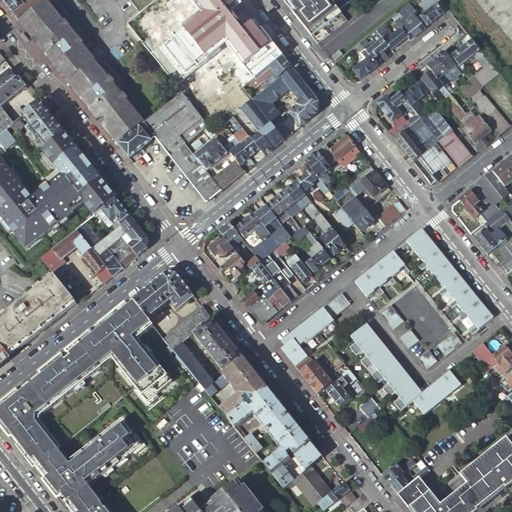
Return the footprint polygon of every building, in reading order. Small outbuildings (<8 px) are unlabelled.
[(1,0),(20,23),(46,2),(48,0),(29,0),(28,0),(1,0)] [(156,0),(148,7),(140,13),(127,24),(182,94),(186,99),(226,67),(217,55),(206,41),(205,41),(198,32),(182,13),(197,0),(156,0)] [(128,0),(140,13),(148,7),(156,0),(128,0)] [(281,0),(284,3),(288,0),(292,4),(291,5),(296,12),(293,14),(307,31),(318,45),(347,21),(338,11),(348,3),(345,0),(281,0)] [(288,0),(284,3),(291,11),(293,14),(296,12),(291,5),(292,4),(288,0)] [(427,27),(448,10),(439,0),(420,0),(422,2),(419,4),(426,13),(420,18),(427,27)] [(118,145),(144,124),(126,102),(128,100),(124,94),(122,96),(113,86),(116,84),(111,78),(108,79),(95,63),(86,51),(82,46),(84,45),(66,22),(64,24),(46,2),(20,23),(47,56),(48,56),(56,67),(55,67),(60,73),(69,84),(82,100),(83,99),(91,110),(90,111),(118,145)] [(409,41),(424,29),(412,13),(414,11),(409,4),(405,8),(399,13),(398,14),(402,19),(396,23),(395,24),(400,30),(407,39),(409,41)] [(256,23),(245,9),(228,23),(238,36),(256,23)] [(402,19),(398,14),(396,15),(392,18),(396,23),(402,19)] [(206,41),(217,32),(210,23),(198,32),(205,41),(206,41)] [(228,23),(217,32),(206,41),(217,55),(218,55),(228,46),(235,55),(247,46),(238,36),(228,23)] [(389,48),(392,51),(407,39),(400,30),(392,37),(383,26),(376,32),(389,48)] [(389,48),(376,32),(370,36),(376,44),(370,49),(364,41),(360,44),(373,61),(383,52),(389,48)] [(483,69),(489,64),(472,42),(451,58),(460,69),(474,57),(483,69)] [(373,61),(360,44),(355,48),(366,61),(353,72),(360,81),(377,66),(373,61)] [(227,66),(244,88),(250,83),(255,79),(255,80),(266,71),(247,46),(235,55),(228,46),(218,55),(227,66)] [(343,56),(339,51),(331,57),(336,62),(343,56)] [(383,52),(373,61),(377,66),(385,61),(382,58),(386,55),(383,52)] [(456,68),(444,53),(436,59),(452,79),(453,80),(457,78),(458,77),(453,70),(456,68)] [(226,67),(227,66),(218,55),(217,55),(226,67)] [(292,68),(283,57),(266,71),(255,80),(255,79),(250,83),(254,89),(272,75),(274,78),(276,76),(278,79),(292,68)] [(452,79),(436,59),(426,67),(432,73),(450,96),(453,93),(446,84),(452,79)] [(499,137),(510,128),(485,97),(484,98),(480,93),(483,88),(499,75),(489,64),(483,69),(470,80),(469,80),(463,85),(459,88),(475,108),(490,125),(499,137)] [(320,103),(293,69),(254,101),(252,102),(261,113),(284,142),(291,136),(279,120),(275,123),(273,121),(277,118),(278,114),(272,105),(290,91),(299,102),(295,105),(297,108),(290,114),(301,127),(319,113),(320,103)] [(0,92),(17,79),(10,71),(0,79),(0,92)] [(432,73),(421,82),(432,96),(439,90),(446,99),(450,96),(432,73)] [(0,136),(8,130),(14,125),(7,115),(1,109),(27,88),(19,77),(17,79),(0,92),(0,136)] [(453,80),(459,88),(463,85),(457,78),(453,80)] [(417,115),(420,120),(426,115),(417,103),(428,95),(420,85),(404,98),(414,111),(417,115)] [(186,99),(182,94),(144,124),(118,145),(129,159),(151,142),(150,140),(154,137),(206,204),(222,191),(212,180),(206,172),(194,157),(185,145),(204,131),(208,127),(186,99)] [(414,111),(404,98),(400,95),(390,102),(402,116),(409,111),(411,114),(414,111)] [(466,116),(450,96),(446,99),(441,103),(445,108),(447,106),(459,121),(466,116)] [(387,98),(378,106),(395,128),(389,132),(395,140),(411,128),(407,123),(402,116),(390,102),(387,98)] [(434,109),(439,105),(435,99),(429,104),(434,109)] [(261,113),(252,102),(244,110),(242,111),(260,135),(259,136),(252,141),(260,151),(263,156),(265,157),(271,152),(274,149),(284,142),(261,113)] [(65,136),(40,104),(37,107),(23,118),(28,124),(25,126),(35,140),(38,138),(47,149),(65,136)] [(490,125),(475,108),(468,114),(471,117),(476,114),(479,118),(463,131),(475,146),(482,141),(491,133),(487,127),(490,125)] [(411,128),(395,140),(414,164),(437,145),(453,132),(434,109),(426,115),(420,120),(411,128)] [(407,123),(411,128),(420,120),(417,115),(407,123)] [(244,131),(233,118),(224,126),(227,130),(233,125),(242,136),(236,141),(250,159),(260,151),(252,141),(249,138),(244,131)] [(14,125),(8,130),(12,136),(15,133),(16,134),(23,129),(24,125),(20,120),(14,125)] [(215,135),(217,138),(222,134),(227,130),(224,126),(214,134),(215,135)] [(214,134),(208,127),(204,131),(210,137),(212,135),(213,137),(215,135),(214,134)] [(8,130),(0,136),(0,142),(4,148),(15,140),(12,136),(8,130)] [(457,171),(473,158),(453,132),(437,145),(450,162),(457,171)] [(222,134),(217,138),(221,143),(226,139),(222,134)] [(116,200),(65,136),(47,149),(40,155),(53,171),(56,168),(63,177),(49,188),(40,195),(33,200),(0,159),(0,215),(27,249),(73,212),(71,209),(82,200),(84,204),(95,216),(97,214),(101,212),(116,200)] [(227,154),(229,153),(221,143),(217,138),(215,140),(227,154)] [(233,158),(236,161),(240,167),(250,159),(236,141),(235,140),(230,144),(226,139),(221,143),(229,153),(233,158)] [(325,147),(318,153),(329,168),(354,148),(347,139),(330,152),(325,147)] [(194,157),(206,172),(228,155),(227,154),(215,140),(194,157)] [(482,141),(475,146),(480,152),(486,147),(482,141)] [(437,145),(414,164),(428,181),(432,178),(436,183),(439,186),(457,171),(450,162),(437,145)] [(359,154),(354,148),(329,168),(331,170),(333,172),(334,173),(359,154)] [(255,165),(265,157),(263,156),(260,151),(250,159),(255,165)] [(318,153),(305,163),(312,171),(321,182),(323,185),(330,180),(326,174),(331,170),(329,168),(318,153)] [(511,157),(502,165),(511,177),(511,157)] [(212,180),(222,191),(245,173),(240,167),(236,161),(229,166),(212,180)] [(504,188),(511,181),(511,177),(502,165),(492,173),(504,188)] [(321,182),(312,171),(296,184),(304,195),(313,188),(312,186),(316,182),(318,185),(321,182)] [(387,188),(374,172),(354,189),(353,189),(358,196),(366,189),(373,199),(387,188)] [(511,203),(511,198),(511,197),(504,188),(492,173),(478,185),(494,204),(500,213),(511,203)] [(432,178),(428,181),(432,186),(436,183),(432,178)] [(345,188),(349,192),(353,189),(354,189),(350,183),(344,187),(345,188)] [(37,192),(40,195),(49,188),(46,184),(37,192)] [(304,195),(296,184),(286,192),(300,210),(304,207),(305,208),(311,204),(304,195)] [(323,185),(319,188),(325,196),(329,193),(323,185)] [(494,204),(478,185),(458,200),(474,220),(494,204)] [(333,198),(337,203),(349,192),(345,188),(333,198)] [(286,192),(276,200),(291,219),(292,220),(303,213),(300,210),(286,192)] [(354,224),(361,233),(374,223),(365,212),(358,204),(354,198),(349,202),(351,205),(343,211),(354,224)] [(360,202),(358,204),(365,212),(375,204),(369,198),(362,203),(360,202)] [(71,209),(73,212),(84,204),(82,200),(71,209)] [(130,217),(116,200),(101,212),(110,223),(115,229),(130,217)] [(291,219),(276,200),(266,207),(280,224),(284,221),(286,223),(291,219)] [(374,223),(380,231),(406,211),(397,201),(378,217),(379,219),(374,223)] [(511,203),(500,213),(494,218),(489,222),(471,236),(487,256),(504,242),(496,231),(500,228),(510,220),(508,217),(511,213),(511,203)] [(266,207),(254,217),(279,248),(285,243),(291,238),(280,224),(266,207)] [(354,224),(343,211),(335,217),(346,230),(354,224)] [(101,212),(97,214),(107,226),(110,223),(101,212)] [(489,222),(494,218),(491,213),(485,217),(489,222)] [(318,217),(314,220),(326,236),(321,241),(334,258),(346,248),(320,215),(318,217)] [(279,248),(254,217),(254,216),(236,230),(244,240),(254,232),(262,242),(257,246),(254,243),(248,248),(251,252),(260,264),(267,258),(275,252),(279,248)] [(149,241),(132,219),(114,233),(120,240),(122,238),(128,246),(129,246),(138,257),(147,250),(149,241)] [(242,241),(229,224),(219,232),(223,238),(234,251),(237,248),(236,245),(242,241)] [(84,225),(77,231),(93,250),(100,244),(84,225)] [(305,227),(301,231),(294,237),(298,242),(309,233),(305,227)] [(496,231),(504,242),(508,239),(500,228),(496,231)] [(408,242),(402,246),(404,249),(409,246),(417,255),(418,254),(432,243),(426,235),(425,234),(422,230),(408,242)] [(77,231),(56,247),(52,250),(63,264),(66,262),(63,259),(77,249),(83,257),(93,250),(77,231)] [(120,240),(114,233),(100,244),(93,250),(107,269),(114,277),(138,257),(129,246),(128,246),(122,238),(120,240)] [(234,251),(223,238),(209,249),(215,256),(218,253),(221,257),(222,256),(224,258),(234,251)] [(285,243),(279,248),(275,252),(280,259),(291,251),(285,243)] [(422,272),(428,267),(442,256),(432,243),(418,254),(418,255),(417,255),(423,263),(424,262),(425,264),(419,268),(422,272)] [(330,260),(318,244),(310,250),(316,258),(307,265),(314,274),(323,268),(322,267),(330,260)] [(52,250),(41,259),(52,273),(63,264),(52,250)] [(98,276),(107,269),(93,250),(83,257),(98,276)] [(246,267),(250,272),(251,271),(260,264),(251,252),(247,255),(253,261),(246,267)] [(280,259),(275,252),(267,258),(276,268),(283,263),(280,259)] [(395,252),(382,263),(393,277),(394,278),(402,271),(401,270),(403,269),(407,275),(411,272),(406,266),(395,252)] [(230,287),(250,272),(246,267),(237,255),(231,260),(233,264),(223,271),(222,273),(221,274),(222,275),(222,277),(230,287)] [(452,268),(442,256),(428,267),(427,268),(433,275),(434,275),(436,276),(430,281),(432,284),(438,280),(452,268)] [(267,258),(260,264),(268,274),(276,268),(267,258)] [(311,277),(296,258),(288,265),(302,284),(311,277)] [(382,263),(369,273),(380,287),(381,288),(389,282),(388,281),(389,280),(394,285),(398,283),(393,277),(382,263)] [(260,264),(251,271),(263,285),(253,292),(254,294),(243,303),(248,310),(259,302),(265,297),(268,301),(281,291),(268,274),(260,264)] [(463,281),(452,268),(438,280),(437,281),(443,288),(444,287),(446,289),(440,294),(443,297),(448,292),(463,281)] [(103,286),(114,277),(107,269),(98,276),(96,277),(103,286)] [(356,283),(367,297),(368,298),(376,292),(375,291),(377,290),(381,296),(385,293),(380,287),(369,273),(356,283)] [(165,274),(132,301),(148,320),(171,302),(177,310),(193,296),(176,275),(165,274)] [(0,320),(0,345),(0,346),(7,355),(19,346),(75,301),(55,276),(0,320)] [(459,305),(473,294),(463,281),(448,292),(449,293),(448,293),(454,301),(455,300),(456,302),(450,306),(453,310),(459,305)] [(282,292),(291,303),(298,298),(290,287),(282,292)] [(268,301),(278,314),(291,303),(282,292),(281,291),(268,301)] [(343,294),(324,309),(333,320),(351,305),(343,294)] [(469,318),(483,306),(473,294),(459,305),(458,306),(464,313),(465,313),(466,314),(460,319),(463,322),(469,318)] [(262,327),(278,314),(268,301),(265,297),(259,302),(263,307),(267,313),(257,321),(262,327)] [(91,333),(72,349),(117,404),(125,397),(136,388),(148,403),(172,383),(142,346),(139,349),(136,346),(137,340),(153,327),(148,320),(132,301),(98,328),(93,332),(91,333)] [(259,302),(248,310),(253,315),(263,307),(259,302)] [(392,306),(381,314),(394,331),(405,322),(392,306)] [(493,319),(483,306),(469,318),(468,319),(474,326),(475,325),(476,327),(470,332),(473,335),(479,330),(493,319)] [(253,315),(257,321),(267,313),(263,307),(253,315)] [(202,308),(164,340),(173,352),(182,344),(194,335),(212,320),(202,308)] [(324,309),(309,321),(320,334),(335,322),(333,320),(324,309)] [(243,360),(212,320),(194,335),(225,374),(243,360)] [(320,334),(309,321),(296,331),(305,343),(307,345),(320,334)] [(356,343),(350,348),(356,356),(362,351),(378,339),(367,325),(351,337),(356,343)] [(420,341),(411,330),(400,339),(409,350),(420,341)] [(305,343),(296,331),(282,342),(285,347),(282,350),(287,357),(296,368),(308,358),(300,347),(305,343)] [(453,333),(437,346),(446,357),(462,344),(453,333)] [(378,339),(362,351),(367,357),(361,362),(367,370),(373,365),(389,353),(378,339)] [(182,344),(173,352),(196,380),(199,385),(204,391),(211,385),(214,383),(182,344)] [(327,344),(323,347),(332,358),(336,355),(327,344)] [(0,367),(11,359),(7,355),(0,346),(0,345),(0,367)] [(511,356),(505,347),(492,356),(497,363),(499,365),(496,367),(502,376),(511,367),(511,358),(511,357),(511,356)] [(97,420),(117,404),(72,349),(52,365),(0,406),(0,426),(23,456),(31,467),(34,470),(58,451),(61,449),(70,441),(72,440),(77,437),(97,420)] [(428,351),(417,360),(426,371),(437,362),(428,351)] [(196,380),(173,352),(169,354),(177,364),(192,383),(196,380)] [(389,353),(373,365),(378,371),(372,376),(378,384),(384,379),(400,367),(389,353)] [(490,354),(478,363),(479,364),(486,372),(497,363),(492,356),(490,354)] [(330,359),(334,365),(340,360),(336,355),(332,358),(330,359)] [(309,385),(327,370),(318,359),(300,373),(309,385)] [(267,389),(243,360),(225,374),(223,376),(229,383),(240,396),(221,411),(228,420),(267,389)] [(340,360),(334,365),(338,370),(344,365),(340,360)] [(400,367),(384,379),(389,385),(383,390),(389,398),(395,393),(411,381),(400,367)] [(335,381),(327,370),(309,385),(317,396),(335,381)] [(356,380),(348,370),(344,374),(349,381),(352,380),(354,382),(356,380)] [(450,373),(431,388),(442,402),(461,387),(450,373)] [(223,376),(214,383),(211,385),(217,392),(229,383),(223,376)] [(493,380),(496,385),(502,380),(498,376),(493,380)] [(496,385),(507,398),(511,393),(511,376),(505,382),(503,379),(502,380),(496,385)] [(348,386),(342,379),(327,392),(339,408),(350,400),(343,390),(348,386)] [(411,381),(395,393),(400,399),(394,404),(400,412),(406,407),(413,402),(422,395),(411,381)] [(363,389),(358,382),(354,385),(359,391),(363,389)] [(204,391),(199,385),(196,388),(201,394),(204,391)] [(211,385),(204,391),(211,399),(218,393),(217,392),(211,385)] [(422,395),(413,402),(424,416),(442,402),(431,388),(422,395)] [(289,416),(267,389),(228,420),(235,429),(238,427),(254,415),(269,433),(289,416)] [(360,407),(368,417),(379,408),(371,398),(360,407)] [(387,421),(379,410),(358,428),(363,434),(373,425),(377,429),(387,421)] [(311,444),(289,416),(269,433),(284,451),(265,466),(273,476),(282,467),(295,457),(311,444)] [(68,464),(58,451),(34,470),(66,511),(110,511),(108,509),(106,511),(102,505),(89,487),(142,446),(122,422),(71,462),(68,464)] [(238,427),(235,429),(240,435),(244,440),(247,438),(238,427)] [(382,443),(378,447),(388,459),(407,442),(397,431),(382,443)] [(250,447),(256,443),(250,435),(247,438),(244,440),(250,447)] [(419,479),(398,496),(404,504),(406,506),(409,510),(410,511),(476,511),(507,488),(511,483),(511,446),(506,440),(460,476),(467,485),(440,506),(426,488),(419,479)] [(262,450),(256,443),(250,447),(256,455),(262,450)] [(323,459),(311,444),(295,457),(306,472),(311,468),(323,459)] [(396,464),(382,475),(390,486),(412,469),(416,466),(412,461),(400,470),(396,464)] [(163,467),(108,509),(110,511),(142,511),(177,485),(163,467)] [(282,467),(273,476),(284,490),(294,482),(282,467)] [(314,508),(318,504),(332,494),(311,468),(306,472),(294,482),(314,508)] [(412,469),(390,486),(398,496),(419,479),(424,475),(427,472),(424,469),(416,475),(412,469)] [(240,481),(236,484),(241,491),(245,487),(240,481)] [(264,511),(265,511),(245,487),(241,491),(236,484),(212,503),(215,507),(208,511),(200,511),(194,504),(183,511),(182,511),(179,508),(174,511),(264,511)] [(350,492),(344,484),(332,494),(318,504),(323,511),(325,511),(340,501),(350,492)] [(356,500),(350,492),(340,501),(346,508),(347,507),(356,500)] [(191,499),(179,508),(182,511),(183,511),(194,504),(191,499)] [(212,503),(200,511),(208,511),(215,507),(212,503)]
